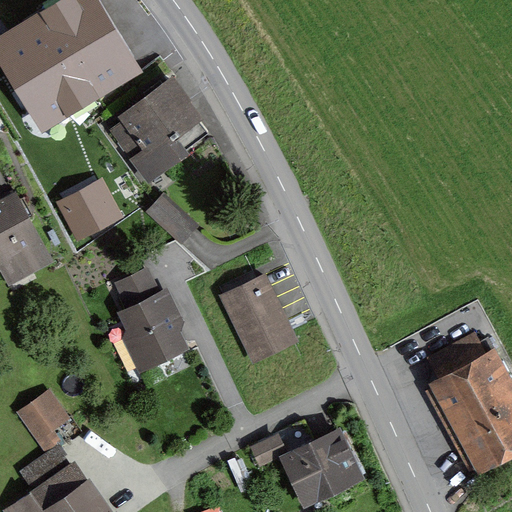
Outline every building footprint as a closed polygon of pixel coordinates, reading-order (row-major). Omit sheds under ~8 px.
[(59,0),(0,36),(0,62),(43,133),(143,72),(98,0),(59,0)] [(148,184),(190,155),(187,150),(211,133),(173,78),(118,117),(122,122),(110,130),(148,184)] [(56,202),(77,241),(123,216),(102,177),(56,202)] [(0,200),(0,272),(7,285),(53,261),(17,192),(0,200)] [(146,212),(183,245),(200,227),(163,193),(146,212)] [(115,283),(127,307),(160,291),(148,267),(115,283)] [(220,295),(253,363),(298,341),(265,273),(220,295)] [(167,287),(160,291),(127,307),(116,312),(126,330),(122,339),(139,374),(190,349),(181,332),(185,321),(167,287)] [(429,357),(484,461),(511,445),(511,398),(491,360),(498,357),(487,337),(479,341),(474,332),(429,357)] [(54,443),(47,432),(66,418),(47,391),(22,409),(49,447),(54,443)] [(262,469),(285,457),(314,442),(303,419),(250,445),(262,469)] [(338,431),(314,442),(285,457),(305,500),(359,474),(338,431)] [(102,511),(56,446),(22,470),(35,488),(7,508),(9,511),(102,511)]
